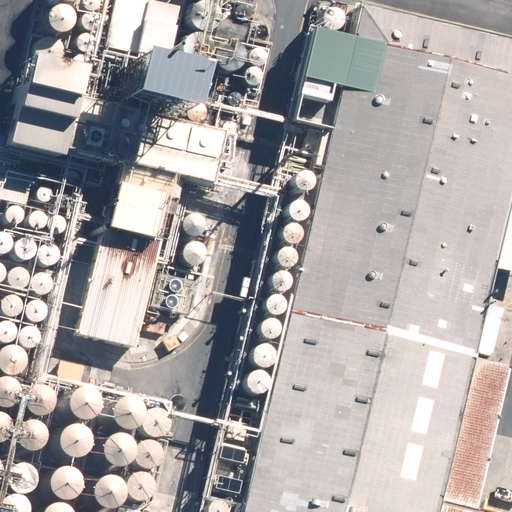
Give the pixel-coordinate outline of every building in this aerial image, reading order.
[(99,54),(109,0),(50,0),(42,42),(99,54)] [(235,511),(427,511),(511,136),(511,43),(350,7),(235,511)] [(75,80),(17,67),(0,140),(0,153),(55,166),(75,80)] [(183,85),(120,71),(110,116),(173,130),(183,85)] [(214,143),(143,127),(131,176),(203,192),(214,143)] [(0,511),(135,511),(138,502),(160,508),(185,403),(48,370),(93,185),(15,167),(0,227),(0,511)] [(210,264),(210,213),(186,213),(187,265),(210,264)] [(155,243),(96,229),(72,336),(131,349),(155,243)] [(198,281),(173,276),(167,309),(193,313),(198,281)] [(427,511),(474,511),(430,502),(427,511)]
